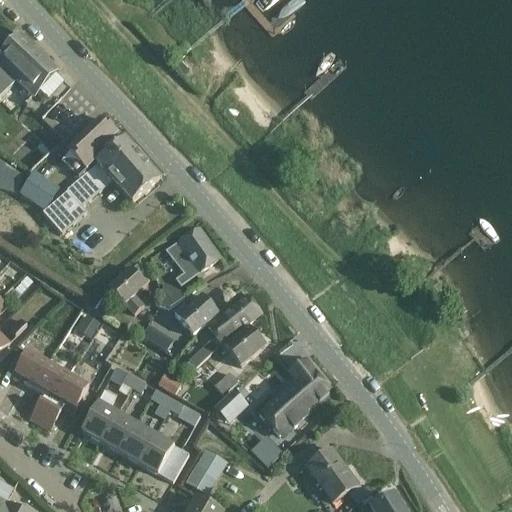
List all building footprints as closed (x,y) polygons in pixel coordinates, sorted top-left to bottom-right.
[(0,99),(16,82),(34,99),(59,73),(20,35),(0,55),(0,99)] [(102,121),(69,154),(86,171),(102,150),(114,133),(102,121)] [(124,139),(109,152),(99,161),(100,163),(66,193),(67,194),(43,216),(62,237),(86,216),(81,210),(113,182),(133,205),(161,180),(124,139)] [(0,191),(9,192),(11,171),(0,170),(0,191)] [(25,197),(24,200),(28,203),(43,212),(50,200),(35,191),(26,186),(22,195),(25,197)] [(196,277),(199,281),(205,277),(202,273),(222,259),(199,229),(167,253),(177,266),(185,277),(177,283),(178,284),(181,289),(189,282),(196,277)] [(131,271),(109,291),(124,308),(125,307),(134,318),(144,309),(134,299),(146,288),(131,271)] [(162,287),(159,308),(169,311),(185,300),(180,294),(168,288),(162,287)] [(219,317),(207,330),(221,348),(234,336),(262,314),(248,296),(219,317)] [(88,308),(103,318),(110,307),(94,297),(88,308)] [(193,338),(204,329),(219,315),(203,298),(187,312),(184,308),(175,317),(193,338)] [(76,333),(91,343),(101,327),(86,318),(76,333)] [(22,323),(10,335),(16,340),(27,329),(22,323)] [(249,328),(224,350),(241,369),(266,347),(249,328)] [(161,336),(154,347),(166,355),(173,343),(161,336)] [(0,355),(9,347),(0,337),(0,355)] [(210,342),(188,364),(196,371),(196,372),(218,350),(210,342)] [(139,343),(132,353),(139,357),(145,347),(139,343)] [(28,355),(23,364),(13,381),(74,416),(89,390),(28,355)] [(306,362),(290,374),(297,383),(258,419),(280,441),(316,405),(331,392),(317,377),(306,362)] [(109,383),(121,389),(118,394),(128,399),(132,392),(137,383),(116,371),(109,383)] [(158,389),(174,398),(182,385),(165,376),(158,389)] [(215,389),(223,398),(237,385),(229,376),(215,389)] [(132,392),(141,397),(146,388),(137,383),(132,392)] [(104,395),(91,417),(81,435),(101,446),(117,417),(110,413),(116,401),(104,395)] [(160,408),(169,413),(165,421),(174,427),(184,409),(165,398),(160,408)] [(30,422),(50,433),(59,417),(58,413),(43,405),(39,406),(30,422)] [(225,407),(207,424),(220,438),(238,420),(225,407)] [(101,446),(120,456),(136,428),(117,417),(101,446)] [(120,456),(127,461),(138,467),(155,439),(136,428),(120,456)] [(266,438),(250,454),(267,472),(283,456),(266,438)] [(174,450),(165,445),(155,439),(138,467),(158,478),(158,477),(173,486),(189,458),(174,450)] [(358,488),(332,452),(306,470),(332,507),(358,488)] [(205,453),(186,487),(207,499),(226,465),(205,453)] [(14,492),(0,483),(0,511),(16,511),(6,506),(14,492)] [(402,511),(393,498),(370,511),(402,511)] [(189,511),(216,511),(196,500),(189,511)]
